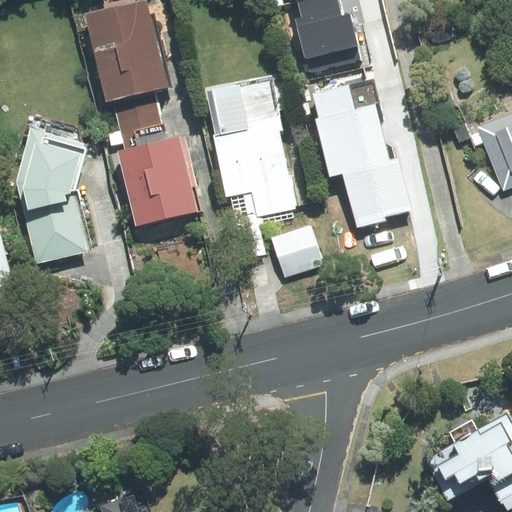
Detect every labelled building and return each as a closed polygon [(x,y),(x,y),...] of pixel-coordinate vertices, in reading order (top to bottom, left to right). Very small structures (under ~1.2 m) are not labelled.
[(107,0),(110,13),(93,18),(127,155),(116,158),(134,229),(205,211),(187,137),(169,141),(158,93),(174,89),(152,0),(142,3),(141,0),(107,0)] [(295,20),(307,75),(364,63),(352,12),(342,14),(338,0),(299,0),(303,18),(295,20)] [(246,86),(208,94),(228,200),(248,196),(252,216),(297,208),(280,118),(253,123),(246,86)] [(358,89),(314,99),(333,179),(349,176),(360,225),(420,211),(408,159),(395,162),(382,104),(363,109),(358,89)] [(511,113),(480,127),(506,191),(511,188),(511,113)] [(21,189),(27,210),(38,263),(90,253),(78,192),(92,145),(39,130),(21,189)] [(0,302),(21,298),(0,207),(0,302)] [(314,228),(275,240),(285,276),(324,264),(314,228)] [(511,415),(427,462),(450,504),(492,481),(509,511),(510,511),(511,511),(511,415)] [(103,511),(148,511),(142,492),(102,505),(103,511)]
